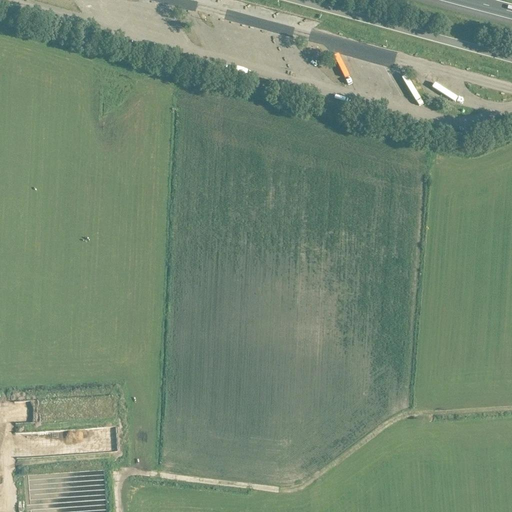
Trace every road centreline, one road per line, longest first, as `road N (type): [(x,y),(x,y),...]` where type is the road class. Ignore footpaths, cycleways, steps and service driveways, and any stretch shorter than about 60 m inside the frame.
road 1 (track): [(10,511),(8,469),(80,464),(274,489)]
road 2 (track): [(511,407),(406,413),(306,484),(274,489)]
